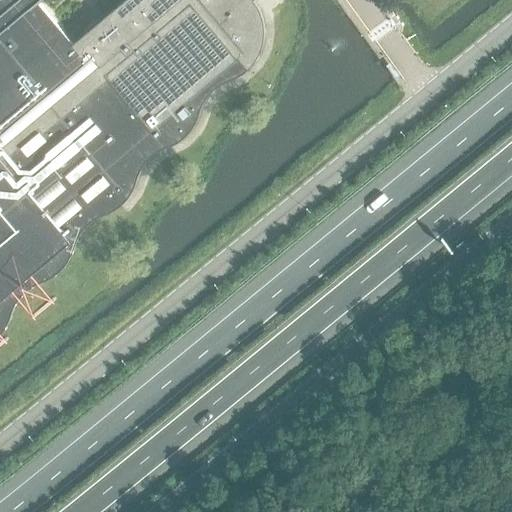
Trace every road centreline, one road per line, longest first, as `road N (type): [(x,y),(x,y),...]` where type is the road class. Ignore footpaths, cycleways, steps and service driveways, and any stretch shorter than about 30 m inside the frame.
road 1 (tertiary): [(0,447),(511,28)]
road 2 (motorway): [(511,102),(6,511)]
road 3 (motorway): [(83,511),(511,159)]
road 4 (unclassified): [(161,511),(511,228)]
